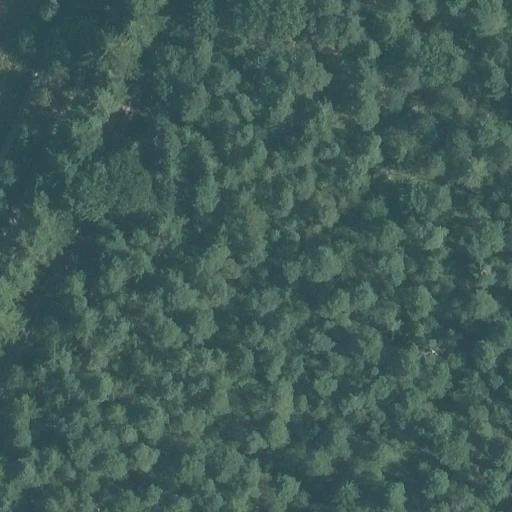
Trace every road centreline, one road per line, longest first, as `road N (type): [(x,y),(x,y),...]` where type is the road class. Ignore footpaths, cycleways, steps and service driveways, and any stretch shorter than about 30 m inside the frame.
road 1 (track): [(182,0),(0,388)]
road 2 (track): [(511,106),(210,0)]
road 3 (track): [(0,154),(72,0)]
